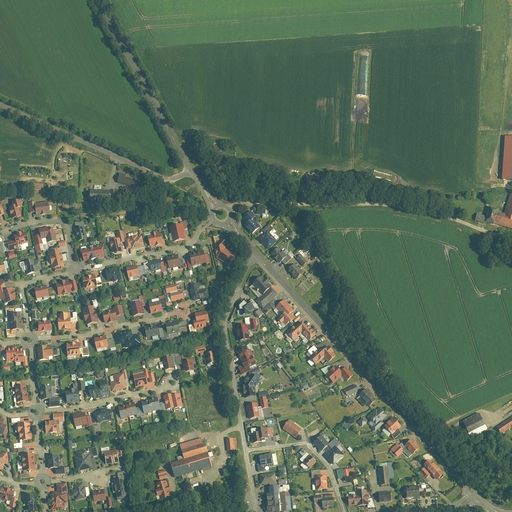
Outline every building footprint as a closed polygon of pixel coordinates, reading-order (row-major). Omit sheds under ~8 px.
[(511,138),(504,138),(501,184),(511,185),(511,138)] [(119,175),(117,182),(138,188),(140,181),(119,175)] [(306,186),(322,189),(323,180),(307,178),(306,186)] [(22,190),(43,191),(43,184),(23,183),(22,190)] [(89,202),(109,202),(109,190),(89,190),(89,202)] [(511,196),(506,216),(490,211),(487,223),(511,229),(511,196)] [(11,202),(12,207),(19,205),(20,208),(23,207),(21,199),(11,202)] [(35,213),(36,216),(49,214),(47,203),(33,205),(35,213)] [(9,208),(12,219),(22,216),(20,208),(19,205),(12,207),(9,208)] [(257,217),(252,211),(244,218),(249,223),(246,226),(253,234),(262,227),(255,219),(257,217)] [(183,224),(184,229),(191,228),(189,220),(182,222),(183,224)] [(183,224),(171,226),(175,242),(186,239),(184,229),(183,224)] [(274,229),(271,225),(264,231),(267,233),(269,231),(270,233),(274,229)] [(76,229),(79,242),(89,239),(86,226),(76,229)] [(48,243),(58,240),(55,230),(49,227),(40,229),(41,235),(42,239),(47,238),(48,243)] [(270,233),(269,231),(267,233),(260,239),(269,249),(278,241),(270,233)] [(19,245),(30,242),(27,232),(16,235),(17,239),(19,245)] [(149,236),(151,246),(164,243),(163,239),(162,233),(149,236)] [(42,239),(41,235),(34,236),(36,246),(43,244),(42,239)] [(143,235),(130,238),(132,248),(132,249),(146,246),(143,235)] [(218,257),(231,267),(239,256),(227,248),(231,242),(223,236),(216,247),(218,257)] [(121,238),(111,241),(115,255),(125,252),(122,242),(121,238)] [(19,245),(17,239),(7,242),(10,252),(20,249),(19,245)] [(81,250),(84,262),(105,257),(102,244),(81,250)] [(288,256),(281,247),(272,255),(280,263),(283,261),(288,256)] [(191,258),(193,266),(208,262),(206,255),(204,250),(190,253),(191,258)] [(52,269),(63,266),(62,262),(67,261),(65,255),(61,256),(60,251),(49,253),(52,269)] [(168,257),(171,269),(182,266),(180,260),(179,254),(168,257)] [(308,262),(302,255),(298,258),(305,266),(308,262)] [(283,261),(286,264),(292,259),(288,256),(283,261)] [(160,259),(150,262),(152,268),(153,271),(162,269),(161,263),(160,259)] [(37,271),(42,270),(40,260),(34,261),(34,260),(24,262),(28,274),(37,272),(37,271)] [(305,273),(297,264),(290,271),(298,279),(305,273)] [(127,267),(130,278),(141,275),(139,267),(138,265),(127,267)] [(145,265),(139,267),(141,275),(141,276),(147,275),(146,269),(145,265)] [(107,275),(109,282),(123,278),(120,267),(106,271),(107,275)] [(83,278),(86,288),(99,285),(97,278),(96,275),(83,278)] [(263,277),(254,285),(264,295),(273,287),(270,284),(272,282),(268,278),(266,279),(263,277)] [(56,283),(59,295),(73,292),(70,280),(56,283)] [(6,304),(17,300),(13,288),(7,289),(5,283),(0,284),(0,293),(0,294),(2,300),(5,299),(6,304)] [(196,301),(210,297),(208,288),(201,290),(200,283),(190,285),(193,299),(196,301)] [(168,293),(179,290),(177,284),(167,286),(168,293)] [(35,288),(37,299),(50,296),(48,289),(47,285),(35,288)] [(55,287),(48,289),(50,296),(50,298),(57,296),(55,287)] [(264,295),(257,301),(264,308),(269,303),(275,298),(279,295),(273,287),(264,295)] [(172,293),(173,301),(186,299),(184,291),(172,293)] [(163,307),(169,306),(168,302),(166,295),(160,297),(161,301),(163,307)] [(241,306),(242,316),(252,315),(251,312),(256,307),(248,298),(241,306)] [(275,298),(269,303),(274,308),(275,309),(277,308),(280,305),(275,298)] [(296,317),(293,313),(295,310),(286,300),(280,305),(277,308),(284,315),(280,319),(284,323),(284,322),(287,325),(296,317)] [(163,307),(161,301),(151,303),(153,314),(164,312),(163,307)] [(134,317),(145,314),(143,306),(143,302),(131,304),(134,317)] [(263,309),(267,313),(274,308),(269,303),(264,308),(263,309)] [(117,310),(118,316),(126,315),(123,305),(116,307),(117,310)] [(88,325),(99,322),(96,307),(96,306),(84,309),(88,325)] [(261,309),(256,314),(260,319),(265,314),(261,309)] [(106,323),(119,320),(118,316),(117,310),(104,312),(106,323)] [(208,311),(196,314),(198,319),(199,324),(208,321),(211,321),(208,311)] [(11,322),(22,321),(21,313),(15,314),(9,314),(9,322),(11,322)] [(59,319),(60,330),(72,329),(71,318),(70,318),(69,313),(60,314),(61,318),(59,319)] [(296,323),(302,318),(299,315),(293,320),(296,323)] [(209,327),(208,321),(199,324),(198,319),(194,320),(196,324),(197,330),(209,327)] [(260,319),(251,320),(253,330),(258,329),(258,326),(260,325),(260,319)] [(40,331),(53,330),(52,320),(39,321),(40,331)] [(11,322),(12,330),(15,330),(24,329),(24,321),(22,321),(11,322)] [(167,324),(170,334),(182,331),(179,321),(167,324)] [(310,341),(317,335),(304,321),(297,328),(296,326),(288,333),(295,341),(303,334),(310,341)] [(146,327),(148,338),(161,334),(160,329),(159,324),(146,327)] [(248,324),(237,326),(239,341),(250,339),(248,324)] [(132,330),(116,334),(119,345),(125,344),(126,349),(143,344),(140,335),(133,336),(132,330)] [(95,339),(98,349),(110,346),(108,341),(107,336),(95,339)] [(114,339),(108,341),(110,346),(110,349),(116,348),(114,339)] [(81,343),(68,344),(69,356),(81,355),(81,348),(81,343)] [(313,355),(319,349),(315,345),(309,351),(313,355)] [(38,347),(39,361),(50,360),(50,356),(54,356),(53,347),(53,346),(38,347)] [(330,362),(337,355),(335,353),(335,352),(330,346),(325,351),(322,347),(319,349),(313,355),(311,358),(318,365),(326,358),(330,362)] [(249,347),(239,351),(244,364),(256,359),(252,349),(250,350),(249,347)] [(90,348),(81,348),(81,355),(82,357),(91,357),(90,348)] [(8,362),(16,361),(15,350),(15,349),(7,349),(7,353),(8,362)] [(16,362),(25,362),(25,356),(24,349),(15,350),(16,361),(16,362)] [(217,352),(205,355),(207,365),(219,363),(217,352)] [(183,364),(181,354),(172,355),(172,357),(174,366),(183,364)] [(172,357),(163,359),(165,370),(175,369),(174,366),(172,357)] [(240,367),(243,375),(250,372),(253,370),(251,367),(258,364),(256,359),(244,364),(245,365),(240,367)] [(194,360),(183,362),(185,373),(196,371),(194,360)] [(348,382),(355,375),(348,367),(343,371),(337,365),(327,374),(335,383),(343,376),(348,382)] [(253,370),(250,372),(251,376),(252,375),(262,371),(260,367),(253,370)] [(114,391),(128,388),(126,379),(125,373),(115,375),(116,381),(112,382),(114,391)] [(137,387),(149,385),(148,378),(147,374),(135,376),(137,387)] [(244,385),(247,398),(257,396),(256,388),(261,381),(252,375),(244,385)] [(95,399),(104,397),(103,393),(111,392),(108,379),(101,381),(102,385),(90,387),(92,397),(95,397),(95,399)] [(349,397),(360,392),(357,385),(345,390),(349,397)] [(17,395),(28,394),(28,386),(22,386),(15,387),(15,395),(17,395)] [(41,387),(42,400),(51,399),(54,399),(53,386),(41,387)] [(377,400),(367,389),(359,396),(369,407),(377,400)] [(69,403),(81,402),(80,392),(79,390),(67,391),(69,403)] [(23,402),(30,402),(30,394),(28,394),(17,395),(17,402),(23,402)] [(173,394),(165,396),(166,402),(168,410),(176,408),(173,396),(173,394)] [(183,407),(181,394),(173,396),(176,408),(183,407)] [(151,400),(153,412),(161,410),(160,404),(159,397),(151,399),(151,400)] [(268,397),(261,399),(263,409),(270,408),(268,397)] [(144,407),(145,414),(153,413),(153,412),(151,400),(143,401),(144,407)] [(128,405),(130,416),(138,415),(137,408),(135,402),(128,404),(128,405)] [(258,403),(248,405),(250,419),(260,417),(258,403)] [(121,413),(122,419),(131,417),(130,416),(128,405),(120,407),(121,413)] [(380,408),(367,418),(374,427),(387,416),(380,408)] [(99,411),(94,414),(95,415),(99,422),(100,424),(105,421),(108,420),(113,420),(115,410),(107,409),(99,411)] [(85,412),(74,414),(76,427),(88,425),(86,417),(85,412)] [(54,415),(55,422),(60,421),(66,421),(65,413),(54,415)] [(471,434),(487,425),(480,413),(464,421),(471,434)] [(503,433),(511,427),(511,417),(499,426),(503,433)] [(386,426),(394,435),(400,429),(403,426),(395,418),(386,426)] [(367,423),(363,419),(358,423),(362,428),(367,423)] [(46,423),(48,434),(61,432),(60,421),(55,422),(46,423)] [(302,430),(289,421),(283,430),(296,439),(302,430)] [(372,429),(375,433),(384,425),(381,421),(372,429)] [(19,424),(20,440),(33,439),(32,423),(19,424)] [(273,427),(264,429),(265,439),(275,437),(273,427)] [(265,439),(264,429),(257,430),(258,434),(253,434),(255,444),(264,442),(264,439),(265,439)] [(403,433),(400,429),(394,435),(393,436),(396,439),(403,433)] [(329,445),(321,437),(313,444),(321,452),(329,445)] [(237,438),(228,439),(229,451),(238,450),(237,438)] [(203,439),(181,445),(185,459),(209,452),(206,443),(204,443),(203,439)] [(339,443),(335,439),(330,445),(334,449),(339,443)] [(421,448),(413,440),(406,446),(414,455),(421,448)] [(399,457),(405,451),(398,444),(392,450),(399,457)] [(118,450),(119,458),(125,456),(124,446),(117,448),(118,450)] [(92,455),(92,458),(99,456),(98,447),(90,449),(92,455)] [(344,457),(335,447),(325,456),(333,466),(344,457)] [(79,472),(95,469),(92,458),(92,455),(89,455),(88,450),(77,452),(78,458),(76,458),(79,472)] [(106,452),(108,465),(120,463),(119,458),(118,450),(106,452)] [(6,464),(9,464),(9,452),(1,453),(1,454),(0,454),(0,469),(5,470),(4,466),(6,464)] [(185,459),(172,463),(176,478),(213,466),(209,452),(185,459)] [(30,471),(37,470),(35,454),(29,454),(23,455),(22,455),(24,471),(25,471),(30,471)] [(57,468),(61,468),(60,455),(48,456),(49,469),(57,468)] [(272,455),(259,457),(261,469),(274,466),(272,455)] [(318,463),(311,455),(304,461),(312,469),(318,463)] [(444,474),(431,461),(424,468),(437,481),(444,474)] [(336,471),(338,480),(355,476),(354,468),(336,471)] [(425,468),(419,473),(425,479),(430,475),(425,468)] [(387,469),(378,469),(380,486),(389,485),(387,469)] [(159,472),(162,480),(169,478),(167,470),(159,472)] [(275,475),(260,476),(261,485),(275,484),(275,475)] [(327,491),(326,477),(314,478),(315,492),(327,491)] [(116,481),(119,499),(129,497),(126,480),(116,481)] [(161,499),(172,496),(168,481),(157,484),(161,499)] [(64,503),(69,503),(68,484),(58,484),(58,492),(54,492),(51,496),(52,510),(65,509),(64,503)] [(84,484),(75,485),(76,490),(72,490),(73,497),(77,496),(78,500),(86,499),(85,495),(88,495),(87,487),(84,488),(84,484)] [(279,511),(278,487),(266,488),(267,511),(279,511)] [(406,487),(407,499),(420,498),(419,487),(406,487)] [(0,495),(0,498),(12,502),(13,498),(15,491),(2,488),(0,495)] [(291,511),(290,488),(278,489),(279,511),(291,511)] [(95,492),(96,502),(107,501),(107,499),(106,490),(95,492)] [(369,507),(368,492),(355,493),(356,496),(348,497),(349,508),(369,507)] [(28,503),(28,511),(40,511),(39,503),(38,503),(37,495),(32,495),(32,493),(22,494),(22,502),(25,502),(25,504),(28,503)] [(391,493),(378,494),(379,503),(391,503),(391,493)] [(19,499),(13,498),(12,502),(11,508),(17,509),(19,499)] [(322,499),(323,510),(334,509),(333,499),(322,499)]
